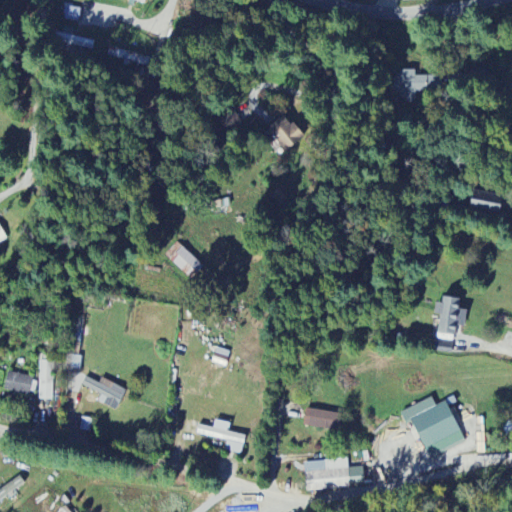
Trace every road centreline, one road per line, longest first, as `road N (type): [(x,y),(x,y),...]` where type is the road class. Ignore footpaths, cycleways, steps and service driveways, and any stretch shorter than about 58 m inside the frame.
road 1 (residential): [(511,458),(304,502),(0,426)]
road 2 (residential): [(45,0),(22,178),(0,198)]
road 3 (residential): [(498,0),(365,17),(308,0)]
